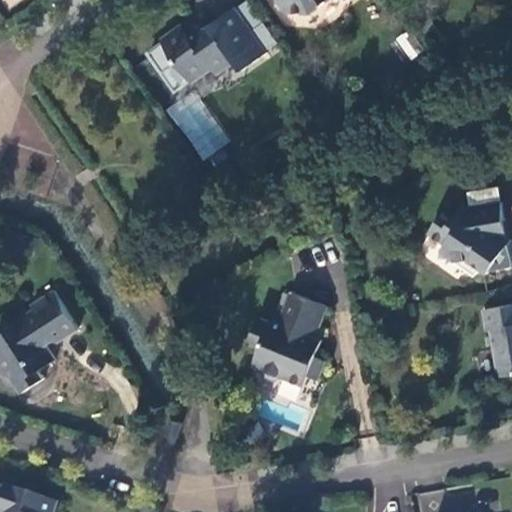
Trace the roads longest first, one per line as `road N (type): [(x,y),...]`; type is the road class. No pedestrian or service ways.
road 1 (residential): [(0,427),(188,493),(511,442)]
road 2 (residential): [(104,0),(26,53),(5,103)]
